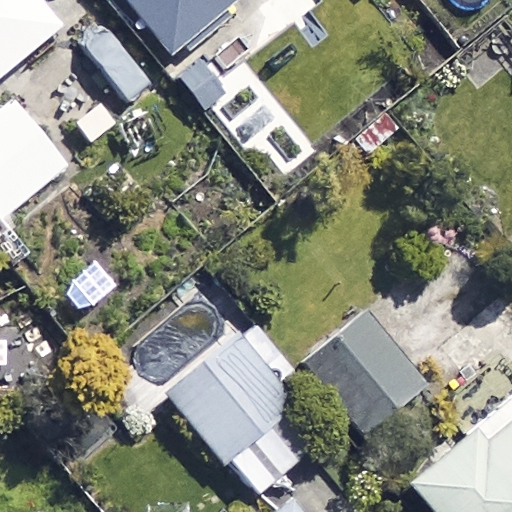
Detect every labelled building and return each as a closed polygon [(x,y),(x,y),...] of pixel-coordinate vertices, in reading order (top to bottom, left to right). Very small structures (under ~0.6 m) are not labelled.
[(0,0),(0,72),(56,26),(33,0),(0,0)] [(113,0),(161,57),(224,3),(221,0),(113,0)] [(226,90),(195,47),(160,72),(191,115),(226,90)] [(139,87),(118,63),(65,108),(44,84),(26,100),(68,148),(139,87)] [(0,218),(59,173),(10,108),(0,115),(0,218)] [(169,220),(115,158),(69,198),(123,260),(169,220)] [(415,388),(358,319),(298,370),(355,438),(415,388)] [(311,438),(217,340),(154,399),(248,498),(311,438)] [(153,400),(114,356),(82,383),(121,428),(153,400)] [(511,511),(511,394),(399,486),(419,511),(511,511)] [(119,440),(93,413),(57,447),(83,474),(119,440)] [(282,511),(274,501),(259,511),(282,511)]
